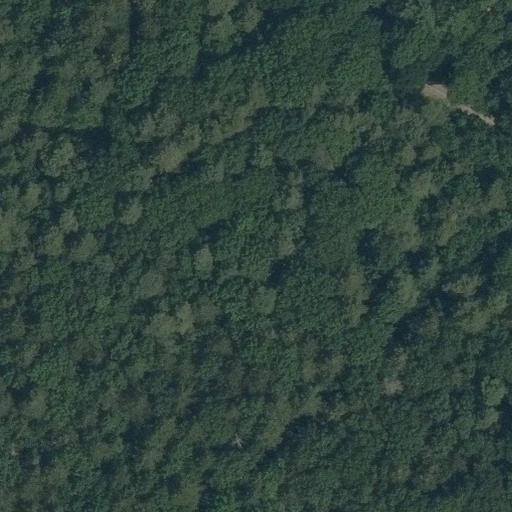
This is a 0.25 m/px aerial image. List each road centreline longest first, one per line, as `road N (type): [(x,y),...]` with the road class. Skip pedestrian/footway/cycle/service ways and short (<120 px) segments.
road 1 (track): [(222,498),(397,338),(85,128)]
road 2 (track): [(0,144),(85,128),(167,99),(269,48),(298,16)]
road 3 (unclassified): [(511,132),(276,0)]
road 4 (track): [(0,358),(99,409),(222,498)]
road 5 (track): [(397,338),(511,231)]
